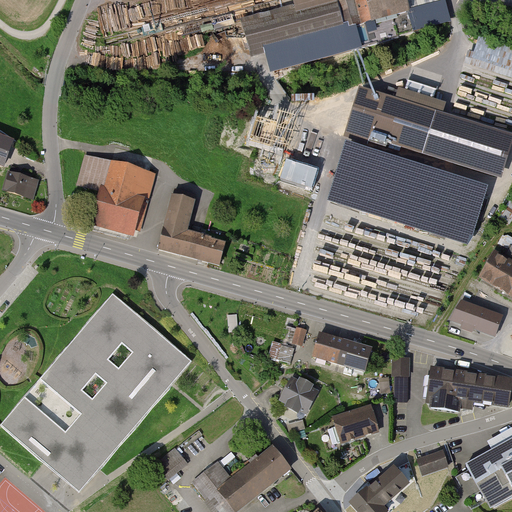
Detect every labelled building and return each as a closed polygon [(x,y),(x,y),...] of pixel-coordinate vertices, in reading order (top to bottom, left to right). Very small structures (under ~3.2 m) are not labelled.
[(298,0),(303,15),(358,0),(298,0)] [(409,0),(362,0),(374,38),(395,32),(397,39),(447,24),(439,0),(420,0),(411,3),(409,0)] [(354,30),(363,28),(360,14),(351,16),(354,30)] [(466,71),(511,81),(511,52),(479,44),(476,57),(470,55),(466,71)] [(395,108),(361,97),(346,144),(375,153),(378,144),(501,183),(511,148),(511,143),(442,121),(446,109),(432,105),(436,94),(408,86),(405,96),(399,94),(395,108)] [(10,148),(0,144),(0,165),(4,167),(10,148)] [(158,176),(87,154),(74,195),(102,203),(95,228),(137,241),(158,176)] [(485,198),(347,154),(331,205),(469,249),(485,198)] [(318,174),(288,165),(283,183),(313,192),(318,174)] [(40,184),(7,174),(1,195),(34,205),(40,184)] [(197,205),(174,199),(159,253),(221,270),(228,245),(189,235),(197,205)] [(511,237),(505,234),(501,244),(511,248),(511,237)] [(493,259),(481,279),(511,297),(511,249),(506,260),(494,253),(491,258),(493,259)] [(192,363),(113,296),(2,427),(81,494),(192,363)] [(502,319),(461,304),(451,321),(463,325),(462,329),(472,333),(473,329),(496,337),(502,319)] [(324,335),(317,358),(367,373),(374,350),(324,335)] [(411,377),(411,359),(393,359),(393,377),(411,377)] [(511,383),(432,371),(427,403),(432,404),(431,408),(459,412),(459,408),(472,410),(473,402),(508,407),(511,383)] [(392,393),(392,377),(381,378),(381,393),(392,393)] [(322,393),(295,378),(282,402),(309,417),(322,393)] [(378,407),(331,420),(339,446),(386,433),(378,407)] [(289,424),(290,431),(306,428),(305,421),(289,424)] [(511,498),(511,443),(464,471),(487,511),(511,498)] [(222,463),(193,485),(214,511),(221,511),(223,511),(240,511),(295,471),(278,448),(235,480),(222,463)] [(187,464),(176,451),(156,466),(167,480),(187,464)] [(415,461),(420,477),(447,469),(442,453),(415,461)] [(366,491),(352,504),(358,511),(386,511),(382,507),(408,484),(394,469),(368,493),(366,491)] [(0,511),(44,511),(7,480),(0,487),(0,511)]
